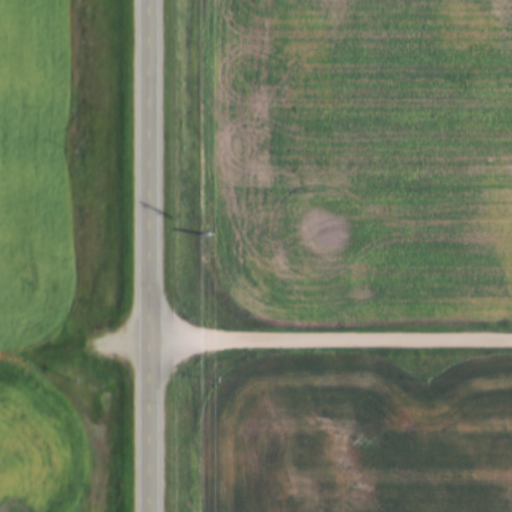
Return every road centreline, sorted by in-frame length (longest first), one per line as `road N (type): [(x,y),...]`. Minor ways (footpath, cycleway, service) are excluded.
road 1 (tertiary): [(146,511),(146,0)]
road 2 (residential): [(511,341),(147,339)]
